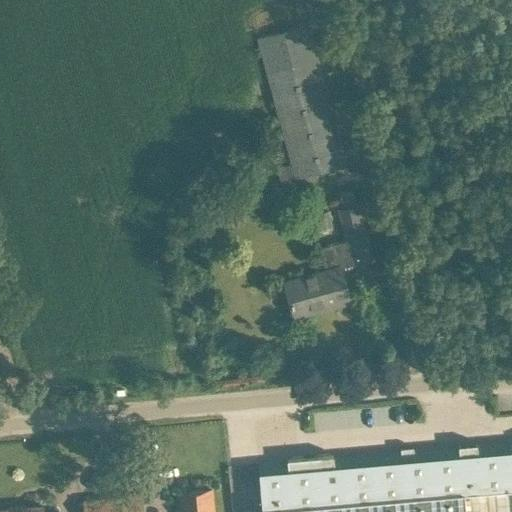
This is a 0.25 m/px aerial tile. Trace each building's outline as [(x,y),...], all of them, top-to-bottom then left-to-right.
[(258,36),(290,157),(291,163),(277,166),(282,190),(311,183),(309,173),(347,163),(310,23),(258,36)] [(320,247),(327,270),(285,281),(293,312),(322,304),(323,308),(350,301),(341,267),(355,264),(372,260),(358,202),(356,203),(353,188),(338,192),(341,206),(340,207),(347,232),(349,239),(320,247)] [(191,205),(198,228),(231,218),(224,195),(191,205)] [(288,461),(259,463),(261,483),(263,511),(465,511),(464,490),(511,485),(511,441),(334,457),(329,453),(314,454),(315,458),(304,459),(304,455),(291,456),(288,461)] [(182,511),(213,511),(212,488),(180,491),(182,511)] [(85,511),(143,511),(142,494),(84,499),(85,511)]
